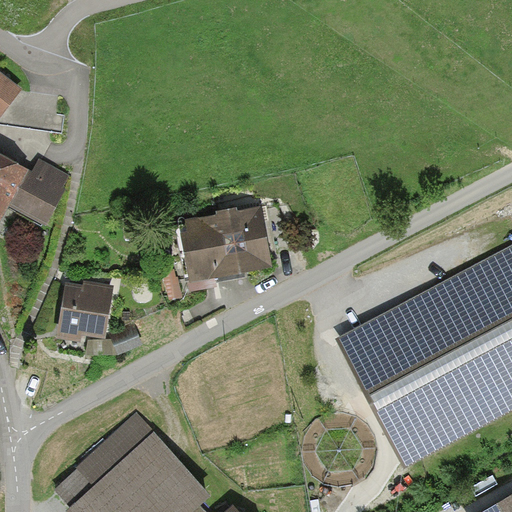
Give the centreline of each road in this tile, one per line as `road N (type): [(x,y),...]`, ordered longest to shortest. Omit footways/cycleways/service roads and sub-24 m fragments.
road 1 (residential): [(511,168),(97,388),(48,437),(19,484)]
road 2 (unknown): [(379,479),(385,457),(375,420),(345,382),(294,285)]
